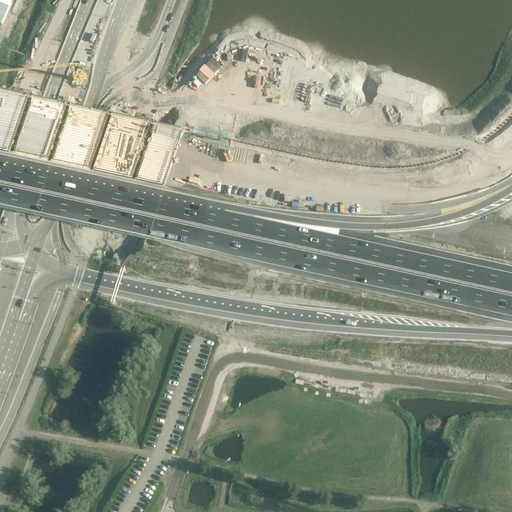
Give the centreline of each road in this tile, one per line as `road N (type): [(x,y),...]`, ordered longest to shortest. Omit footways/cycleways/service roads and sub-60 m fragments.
road 1 (motorway): [(0,136),(511,250)]
road 2 (motorway): [(0,193),(511,302)]
road 3 (motorway): [(66,274),(253,310),(511,336)]
road 4 (motorway): [(343,190),(0,115)]
road 5 (primary): [(44,233),(125,0)]
road 6 (primary): [(91,0),(53,92),(24,195)]
road 7 (motorway): [(511,145),(452,174),(343,190)]
road 8 (motorway): [(511,227),(343,190)]
